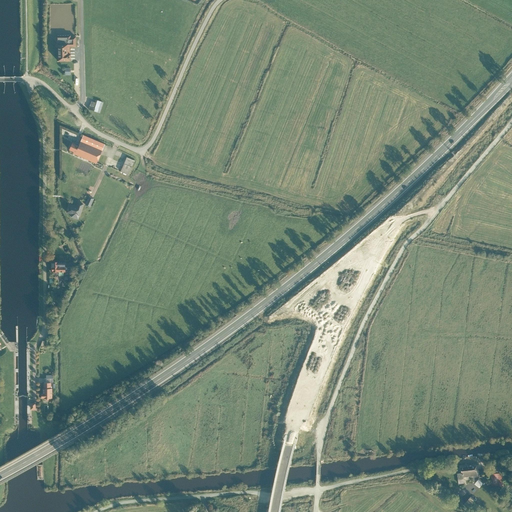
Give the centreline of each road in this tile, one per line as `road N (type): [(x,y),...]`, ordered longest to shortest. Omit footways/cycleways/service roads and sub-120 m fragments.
road 1 (track): [(511,120),(406,239),(365,316),(322,433),(315,511)]
road 2 (unclassified): [(97,511),(511,455)]
road 3 (primary): [(245,318),(429,163),(505,85)]
road 4 (unclassified): [(220,0),(146,148),(100,134),(45,84),(23,78)]
road 5 (primary): [(0,475),(245,318)]
road 6 (primary): [(505,85),(387,233),(342,309)]
road 7 (primary): [(342,309),(288,443),(273,511)]
